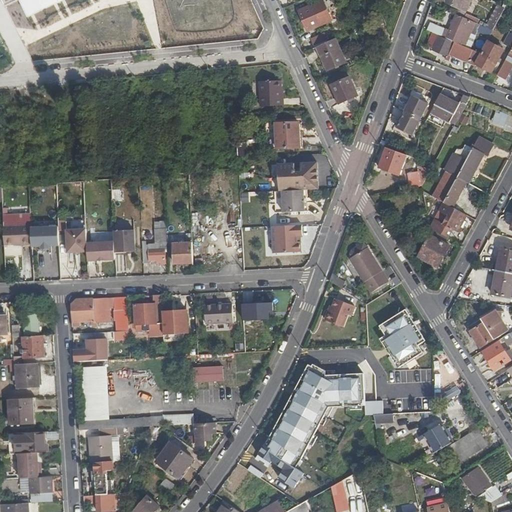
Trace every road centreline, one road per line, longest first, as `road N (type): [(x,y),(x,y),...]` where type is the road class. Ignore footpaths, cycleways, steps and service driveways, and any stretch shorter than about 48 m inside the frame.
road 1 (residential): [(191,511),(269,392),(321,275)]
road 2 (residential): [(60,289),(321,275)]
road 3 (unclassified): [(60,289),(74,511)]
road 4 (residential): [(269,0),(353,181)]
road 5 (residential): [(511,174),(430,310)]
road 6 (residential): [(430,310),(511,440)]
road 7 (residential): [(353,181),(430,310)]
road 8 (residential): [(353,181),(398,61)]
road 9 (residential): [(398,61),(511,101)]
